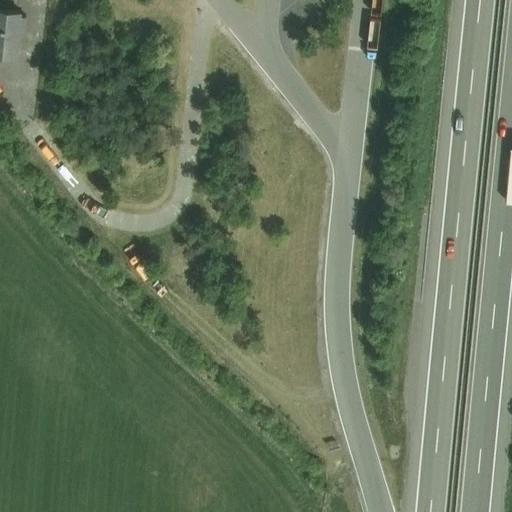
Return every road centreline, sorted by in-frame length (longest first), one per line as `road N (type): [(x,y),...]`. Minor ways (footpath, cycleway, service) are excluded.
road 1 (motorway): [(479,0),(430,511)]
road 2 (motorway): [(475,511),(511,146)]
